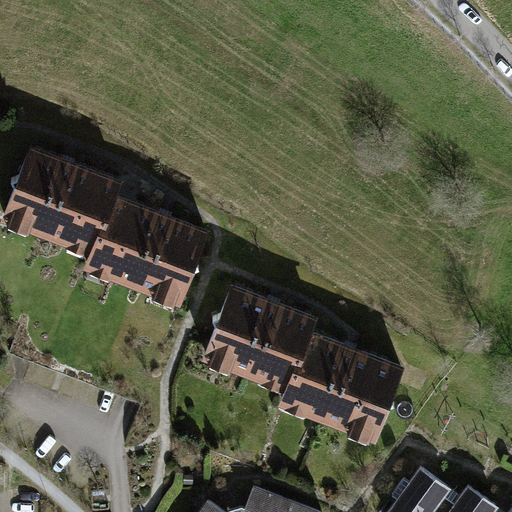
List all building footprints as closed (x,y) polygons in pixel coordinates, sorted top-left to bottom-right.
[(1,220),(94,258),(120,193),(125,180),(33,142),(1,220)] [(120,193),(94,258),(89,270),(178,306),(210,230),(120,193)] [(201,355),(297,392),(320,330),(327,314),(232,277),(201,355)] [(320,330),(297,392),(291,408),(375,439),(404,361),(320,330)] [(451,511),(462,498),(424,470),(393,511),(451,511)] [(462,498),(451,511),(511,511),(511,510),(473,482),(462,498)] [(322,511),(253,487),(244,511),(322,511)] [(221,511),(205,501),(197,511),(221,511)]
